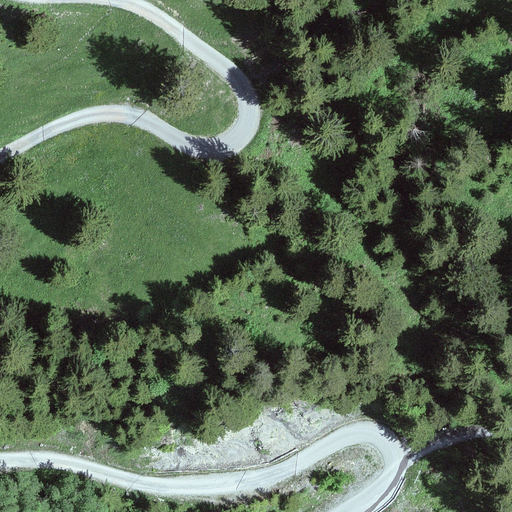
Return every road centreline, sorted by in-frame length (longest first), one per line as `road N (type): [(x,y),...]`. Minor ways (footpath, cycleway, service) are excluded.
road 1 (track): [(336,511),(392,468),(374,432),(336,441),(290,475),(112,481),(53,461),(0,465)]
road 2 (track): [(0,155),(121,107),(201,154),(232,139),(229,85),(88,0)]
road 3 (track): [(511,423),(489,425),(392,468)]
